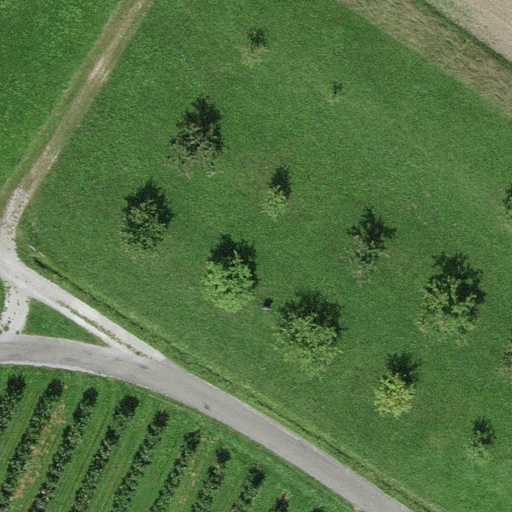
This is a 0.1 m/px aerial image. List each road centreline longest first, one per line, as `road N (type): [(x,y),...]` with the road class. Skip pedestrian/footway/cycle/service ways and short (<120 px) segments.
road 1 (track): [(219,400),(0,268)]
road 2 (track): [(219,400),(95,360),(0,350)]
road 3 (track): [(386,511),(219,400)]
